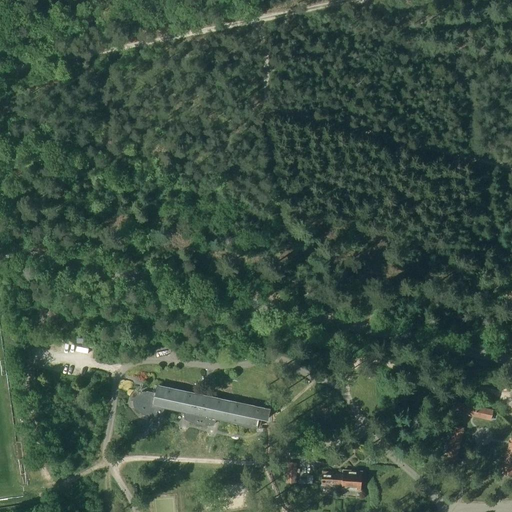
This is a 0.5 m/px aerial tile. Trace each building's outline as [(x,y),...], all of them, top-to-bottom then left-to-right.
[(83,346),(84,335),(76,335),(75,345),(83,346)] [(157,385),(155,394),(147,392),(146,393),(145,393),(143,393),(141,394),(140,394),(138,395),(137,396),(135,398),(134,398),(134,399),(133,401),(133,403),(133,406),(135,410),(137,412),(140,414),(148,417),(162,419),(164,410),(184,414),(184,420),(191,423),(196,425),(201,426),(210,427),(214,427),(217,421),(257,430),(259,422),(269,424),(271,410),(157,385)] [(455,402),(453,414),(491,423),(493,411),(455,402)] [(457,463),(464,429),(453,426),(446,460),(457,463)] [(511,476),(511,439),(510,439),(502,474),(511,476)] [(361,492),(362,472),(343,471),(343,475),(334,474),(334,472),(323,472),(322,486),(332,487),(332,486),(340,486),(340,491),(361,492)] [(224,511),(234,511),(234,490),(223,491),(224,511)]
